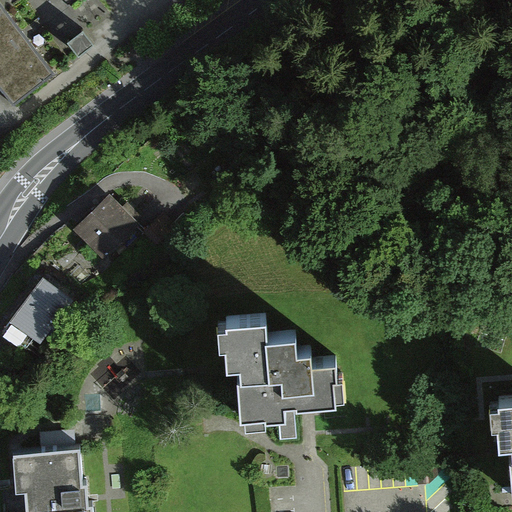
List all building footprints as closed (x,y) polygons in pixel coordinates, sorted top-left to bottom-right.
[(55,76),(0,6),(0,84),(16,106),(55,76)] [(134,226),(111,202),(82,230),(105,254),(134,226)] [(68,302),(43,284),(14,321),(39,340),(68,302)] [(337,356),(314,357),(313,347),(299,348),(298,331),(269,333),(267,314),(221,318),(223,342),(228,341),(229,363),(240,362),(244,416),(285,413),(284,401),(290,400),(340,396),(337,356)] [(499,426),(501,449),(511,448),(511,458),(508,459),(511,503),(511,502),(511,397),(492,399),(494,426),(499,426)] [(28,511),(95,511),(94,493),(89,493),(88,472),(84,472),(81,435),(13,440),(15,480),(26,480),(28,511)]
